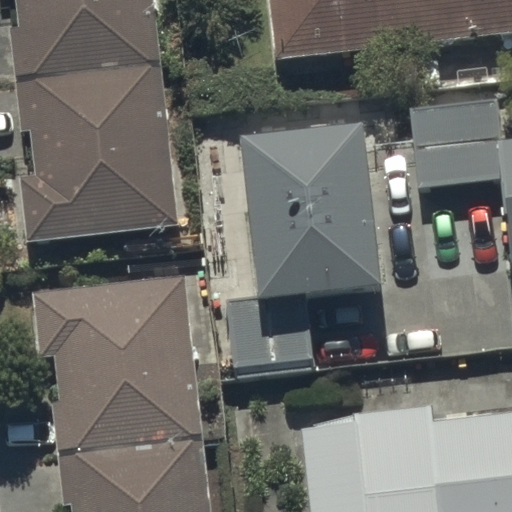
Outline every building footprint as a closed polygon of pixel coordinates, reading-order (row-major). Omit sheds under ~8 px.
[(151,0),(0,0),(0,1),(16,0),(20,48),(10,49),(20,146),(30,145),(35,192),(22,194),(29,256),(181,240),(151,0)] [(511,0),(267,0),(276,77),(511,51),(511,0)] [(411,115),(420,204),(502,197),(511,297),(511,296),(511,159),(500,161),(495,107),(411,115)] [(364,158),(241,172),(254,304),(227,307),(237,391),(313,382),(307,329),(383,321),(379,286),(387,285),(383,247),(375,248),(364,158)] [(208,511),(187,293),(35,308),(40,377),(59,375),(64,419),(49,420),(58,511),(208,511)] [(431,439),(305,451),(310,511),(511,511),(511,448),(493,450),(491,432),(441,437),(442,451),(432,452),(431,439)]
